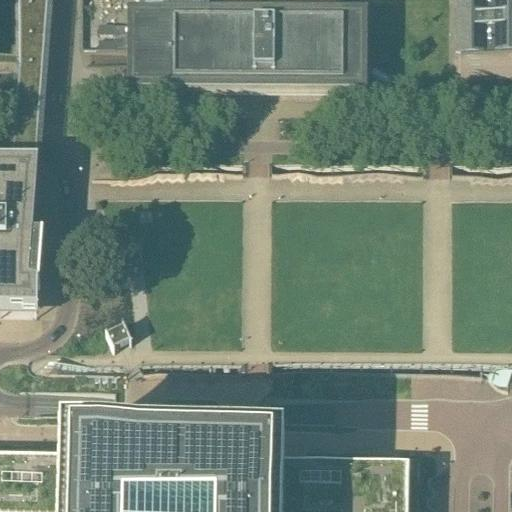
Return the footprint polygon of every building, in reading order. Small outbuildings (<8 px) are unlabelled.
[(13,175),(37,174),(43,0),(19,0),(14,137),(13,175)] [(511,0),(166,0),(166,13),(128,14),(128,82),(128,102),(368,103),(368,83),(368,22),(336,22),(336,0),(457,0),(457,80),(461,79),(461,82),(511,82),(511,0)] [(116,31),(115,55),(127,55),(127,31),(116,31)] [(0,321),(9,322),(25,322),(36,322),(36,285),(37,248),(31,248),(30,248),(35,182),(37,174),(13,175),(0,175),(0,321)] [(106,341),(110,350),(111,350),(114,358),(132,349),(128,342),(124,332),(106,341)] [(414,511),(415,478),(415,477),(293,474),(293,460),(294,455),(185,452),(23,448),(23,452),(23,465),(23,467),(21,467),(14,467),(0,466),(0,511),(414,511)]
